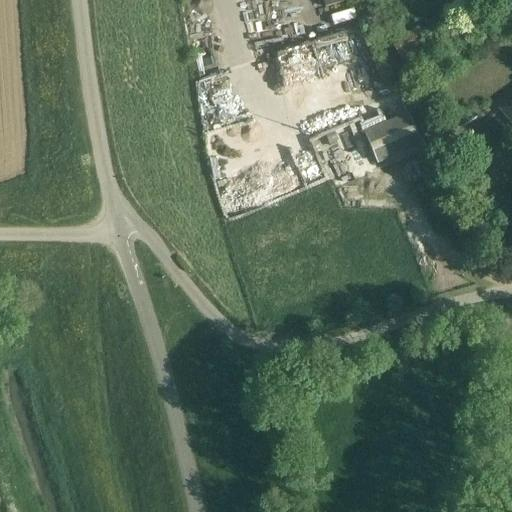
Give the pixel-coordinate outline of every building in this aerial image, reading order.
[(272,20),(248,28),(254,47),(278,39),(272,20)] [(423,28),(392,40),(398,56),(429,45),(423,28)] [(511,98),(500,109),(511,122),(511,98)] [(447,100),(439,107),(452,120),(459,112),(447,100)] [(381,163),(428,146),(415,111),(368,129),(381,163)]
